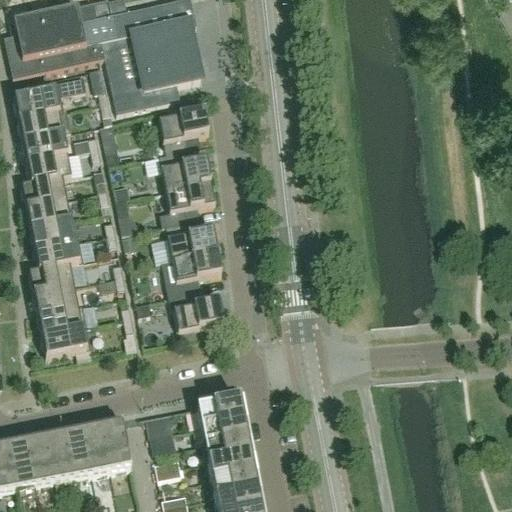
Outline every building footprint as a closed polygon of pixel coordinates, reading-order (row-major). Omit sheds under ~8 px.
[(200,87),(195,65),(189,36),(196,34),(189,6),(126,20),(123,5),(107,8),(111,23),(79,30),(84,54),(100,51),(103,66),(110,98),(112,106),(115,122),(179,108),(176,92),(200,87)] [(84,54),(79,30),(111,23),(107,8),(107,7),(12,28),(15,43),(3,45),(12,86),(103,66),(100,51),(84,54)] [(105,99),(101,76),(89,78),(94,101),(98,100),(105,99)] [(17,128),(58,120),(63,119),(60,104),(85,99),(82,85),(56,90),(57,97),(13,106),(17,128)] [(98,100),(100,112),(108,111),(105,99),(98,100)] [(110,122),(108,111),(100,112),(102,124),(110,122)] [(197,144),(208,142),(203,119),(158,127),(165,163),(193,157),(200,156),(197,144)] [(22,149),(62,141),(58,120),(17,128),(22,149)] [(26,171),(66,163),(62,141),(22,149),(26,171)] [(87,146),(90,158),(98,157),(95,145),(87,146)] [(100,168),(98,157),(90,158),(92,170),(100,168)] [(195,170),(193,157),(165,163),(158,164),(164,199),(210,190),(205,168),(195,170)] [(21,193),(70,184),(66,163),(26,171),(30,191),(21,193)] [(25,215),(65,207),(61,187),(70,185),(70,184),(21,193),(25,215)] [(96,189),(98,200),(106,199),(104,187),(96,189)] [(164,234),(185,230),(183,218),(214,212),(210,190),(164,199),(169,220),(158,222),(161,235),(164,234)] [(125,197),(112,201),(116,215),(129,212),(125,197)] [(108,211),(106,199),(98,200),(100,212),(108,211)] [(29,236),(69,228),(65,207),(25,215),(29,236)] [(130,224),(118,226),(122,244),(134,241),(130,224)] [(33,257),(74,249),(69,228),(29,236),(33,257)] [(200,240),(198,228),(185,230),(164,234),(171,269),(216,260),(212,238),(200,240)] [(104,231),(106,243),(114,241),(112,230),(104,231)] [(116,253),(114,241),(106,243),(108,255),(116,253)] [(134,242),(122,245),(125,257),(136,255),(134,242)] [(78,270),(82,270),(78,248),(74,249),(33,257),(37,277),(28,279),(28,280),(78,270)] [(167,305),(192,301),(189,288),(220,282),(216,260),(171,269),(175,291),(165,293),(167,305)] [(32,301),(73,293),(69,273),(78,271),(78,270),(28,280),(32,301)] [(112,274),(114,285),(122,284),(120,272),(112,274)] [(125,296),(122,284),(114,285),(117,297),(125,296)] [(36,322),(77,315),(73,293),(32,301),(36,322)] [(192,301),(167,305),(170,318),(173,317),(177,340),(222,331),(218,308),(194,313),(192,301)] [(86,335),(82,314),(77,315),(36,322),(41,344),(86,335)] [(120,316),(123,328),(131,326),(128,314),(120,316)] [(131,326),(123,328),(125,340),(133,338),(131,326)] [(45,366),(74,360),(75,367),(76,367),(90,365),(90,364),(88,357),(90,357),(86,335),(41,344),(45,366)] [(247,426),(242,402),(223,406),(224,410),(196,416),(200,436),(247,426)] [(130,476),(121,430),(120,426),(101,430),(102,434),(110,479),(130,476)] [(251,446),(247,426),(200,436),(204,455),(251,446)] [(110,479),(102,434),(101,430),(82,433),(83,438),(91,483),(110,479)] [(169,440),(167,433),(170,433),(170,432),(147,437),(149,444),(172,440),(169,440)] [(91,483),(83,438),(82,433),(63,437),(64,442),(72,487),(91,483)] [(72,487),(64,442),(63,437),(44,441),(45,445),(53,491),(72,487)] [(170,448),(169,441),(172,440),(149,444),(150,452),(173,447),(170,448)] [(53,491),(45,445),(44,441),(25,444),(26,449),(34,494),(53,491)] [(34,494),(26,449),(25,444),(6,448),(7,453),(15,498),(34,494)] [(255,465),(251,446),(204,455),(207,474),(255,465)] [(0,500),(15,498),(7,453),(6,448),(0,449),(0,500)] [(258,484),(255,465),(207,474),(211,494),(258,484)] [(176,475),(174,468),(177,468),(177,467),(154,472),(155,480),(179,475),(176,475)] [(177,483),(176,476),(179,475),(155,480),(157,487),(180,483),(180,482),(177,483)] [(219,511),(262,504),(258,484),(211,494),(214,511),(219,511)] [(183,511),(181,504),(184,503),(161,507),(161,511),(177,511),(186,510),(183,511)]
